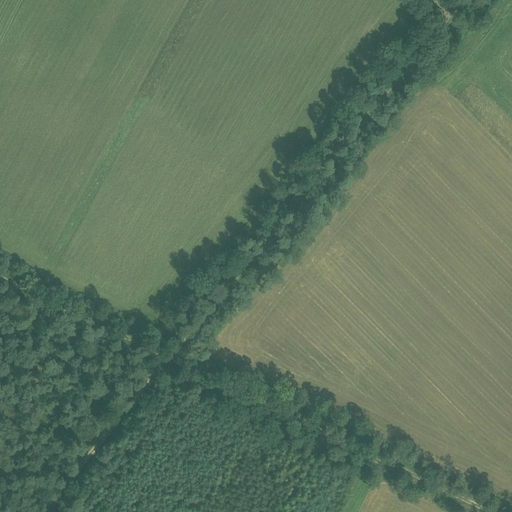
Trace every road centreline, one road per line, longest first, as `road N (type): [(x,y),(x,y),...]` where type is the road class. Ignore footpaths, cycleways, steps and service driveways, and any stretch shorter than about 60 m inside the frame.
road 1 (track): [(466,0),(170,358)]
road 2 (track): [(170,358),(485,511)]
road 3 (track): [(170,358),(43,511)]
road 4 (track): [(0,275),(170,358)]
